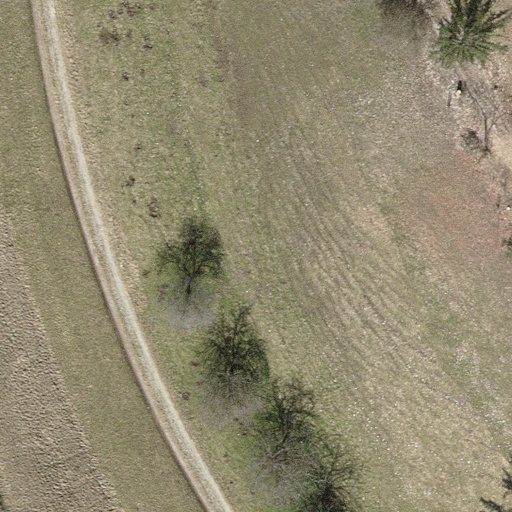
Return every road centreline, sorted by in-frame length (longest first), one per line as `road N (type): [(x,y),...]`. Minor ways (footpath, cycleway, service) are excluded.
road 1 (track): [(224,511),(106,252),(50,0)]
road 2 (track): [(412,0),(511,186)]
